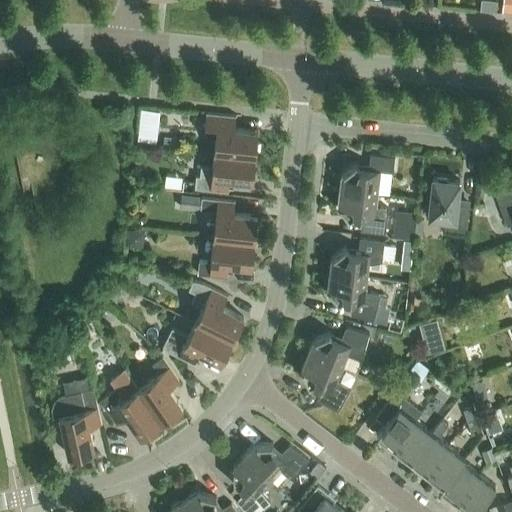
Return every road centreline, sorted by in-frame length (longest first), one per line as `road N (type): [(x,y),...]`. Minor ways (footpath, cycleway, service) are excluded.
road 1 (residential): [(0,501),(132,471),(212,417),(245,379)]
road 2 (residential): [(245,379),(276,301),(297,124)]
road 3 (unclassified): [(511,81),(296,58)]
road 4 (residential): [(511,145),(297,124)]
road 5 (residential): [(414,511),(245,379)]
road 6 (unclassified): [(296,58),(121,39)]
road 7 (unclassified): [(0,42),(121,39)]
